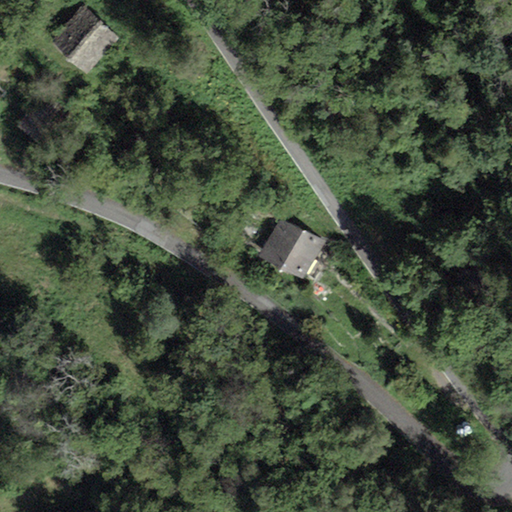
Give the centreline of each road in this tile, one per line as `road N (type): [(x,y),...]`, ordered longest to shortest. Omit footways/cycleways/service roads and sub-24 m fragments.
road 1 (tertiary): [(0,175),(104,207),(235,285),(463,480),(490,487),(511,473)]
road 2 (tertiary): [(511,445),(351,237),(197,0)]
